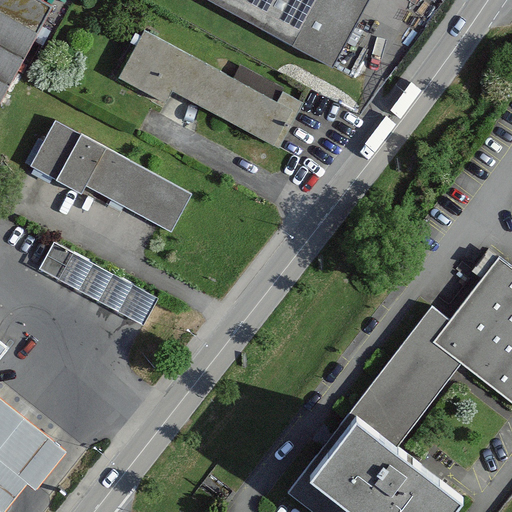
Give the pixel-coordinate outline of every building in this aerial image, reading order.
[(48,5),(38,0),(0,0),(0,96),(15,68),(48,5)] [(206,0),(289,45),(313,0),(206,0)] [(144,30),(117,78),(164,104),(166,104),(174,90),(197,103),(280,148),(304,104),(300,102),(283,93),(277,103),(234,79),(144,30)] [(56,178),(80,134),(54,120),(31,164),(56,178)] [(84,182),(103,146),(80,134),(56,178),(79,190),(84,182)] [(189,192),(103,146),(84,182),(158,222),(169,228),(189,192)] [(155,296),(54,243),(40,268),(142,321),(155,296)] [(431,308),(289,489),(318,511),(446,511),(458,498),(393,447),(462,360),(511,399),(511,267),(500,258),(449,322),(431,308)] [(0,504),(3,507),(26,478),(34,484),(61,449),(0,400),(0,504)]
